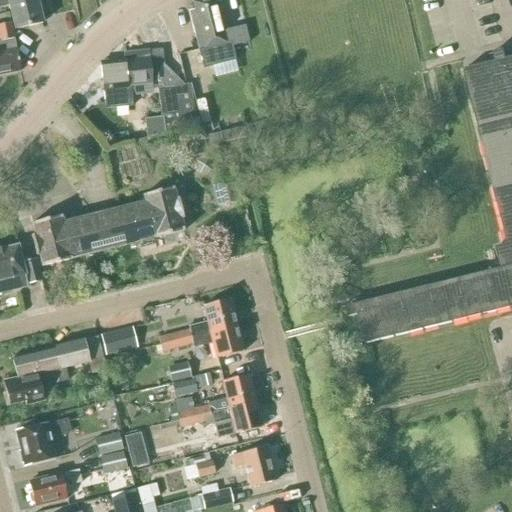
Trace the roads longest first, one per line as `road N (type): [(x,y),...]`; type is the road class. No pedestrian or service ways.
road 1 (residential): [(315,511),(256,268),(0,335)]
road 2 (primary): [(0,148),(95,40),(144,0)]
